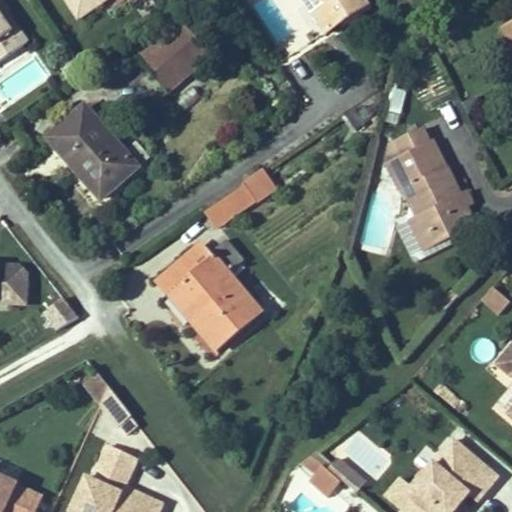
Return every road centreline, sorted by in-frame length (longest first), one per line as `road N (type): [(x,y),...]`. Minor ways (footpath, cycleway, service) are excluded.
road 1 (unknown): [(322,98),(74,287)]
road 2 (residential): [(0,189),(99,319)]
